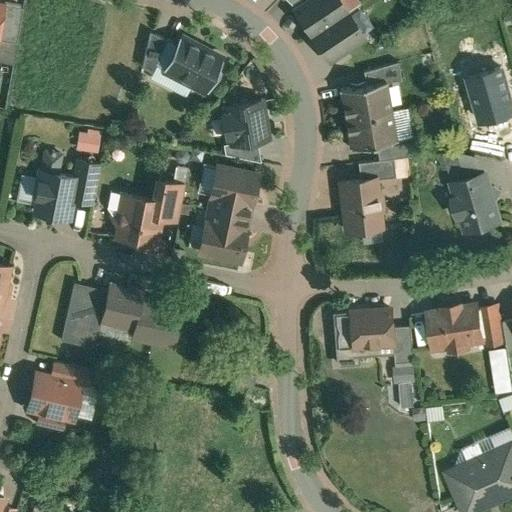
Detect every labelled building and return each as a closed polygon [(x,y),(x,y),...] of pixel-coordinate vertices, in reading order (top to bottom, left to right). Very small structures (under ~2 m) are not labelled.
[(309,0),(296,9),(312,34),(347,11),(339,0),(309,0)] [(359,3),(356,0),(339,0),(347,11),(359,3)] [(23,7),(3,3),(2,5),(2,7),(3,7),(0,24),(0,39),(17,42),(23,7)] [(347,11),(312,34),(329,59),(363,36),(347,11)] [(168,41),(150,30),(142,66),(153,72),(157,63),(164,67),(175,44),(167,42),(168,41)] [(223,58),(179,36),(175,44),(164,67),(163,68),(207,91),(223,58)] [(398,60),(364,70),(366,84),(386,80),(387,81),(401,79),(398,60)] [(366,84),(340,88),(345,118),(391,110),(387,81),(386,80),(366,84)] [(260,99),(227,105),(228,110),(222,111),(227,138),(232,137),(233,142),(257,138),(267,137),(260,99)] [(406,107),(391,110),(396,139),(376,143),(379,159),(394,158),(414,155),(411,135),(406,107)] [(391,110),(345,118),(350,147),(376,143),(396,139),(391,110)] [(105,132),(84,126),(78,146),(99,152),(105,132)] [(257,138),(233,142),(223,143),(225,154),(261,161),(257,138)] [(459,149),(444,151),(451,175),(465,171),(459,149)] [(61,153),(45,150),(42,170),(40,169),(35,192),(38,196),(35,210),(70,217),(73,197),(77,177),(76,176),(58,173),(61,153)] [(379,159),(358,162),(360,179),(376,177),(376,178),(396,176),(394,158),(379,159)] [(99,164),(79,160),(76,176),(77,177),(73,197),(91,201),(99,164)] [(258,173),(217,165),(211,194),(213,195),(250,202),(252,203),(258,173)] [(488,176),(474,180),(472,175),(453,180),(457,196),(453,197),(458,214),(462,213),(466,228),(500,219),(494,197),(497,190),(491,187),(488,176)] [(360,179),(341,181),(346,229),(381,225),(380,211),(383,207),(381,194),(377,191),(376,178),(376,177),(360,179)] [(185,183),(157,178),(153,198),(163,200),(160,215),(178,218),(185,183)] [(153,198),(127,193),(125,207),(113,215),(119,224),(117,235),(154,242),(160,215),(163,200),(153,198)] [(250,202),(213,195),(210,208),(247,216),(250,202)] [(247,216),(210,208),(207,221),(245,229),(247,216)] [(207,221),(205,221),(199,250),(240,259),(247,230),(245,229),(207,221)] [(0,300),(1,301),(9,266),(0,263),(0,300)] [(108,289),(74,281),(61,339),(95,347),(101,322),(108,289)] [(143,288),(110,281),(108,289),(101,322),(133,329),(132,338),(173,347),(182,305),(142,296),(143,288)] [(453,306),(428,310),(434,346),(450,343),(451,347),(468,344),(467,340),(483,338),(483,337),(478,307),(477,302),(461,305),(461,302),(452,303),(453,306)] [(496,304),(478,307),(483,337),(487,336),(488,342),(502,340),(496,304)] [(393,308),(353,311),(352,310),(332,311),(336,361),(350,360),(352,358),(354,356),(354,354),(355,353),(355,351),(372,350),(378,343),(394,342),(396,342),(394,325),(393,308)] [(511,318),(503,320),(509,355),(511,354),(511,318)] [(411,324),(394,325),(396,342),(394,342),(396,361),(414,360),(411,324)] [(91,368),(56,360),(52,374),(82,381),(81,382),(87,383),(91,368)] [(256,374),(237,369),(234,381),(253,386),(256,374)] [(52,374),(37,371),(28,408),(41,411),(64,416),(73,418),(81,382),(82,381),(52,374)] [(511,393),(503,396),(507,409),(511,407),(511,393)] [(64,416),(41,411),(38,423),(61,429),(64,416)] [(511,442),(499,449),(511,477),(511,442)] [(499,451),(470,464),(469,462),(449,471),(467,511),(511,491),(511,477),(499,449),(498,449),(499,451)] [(55,511),(58,506),(35,500),(31,511),(55,511)]
